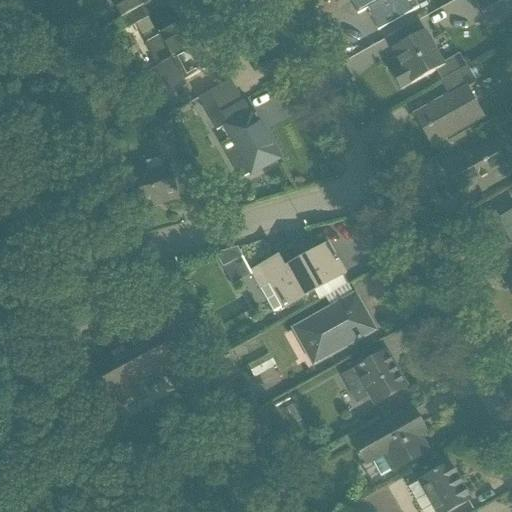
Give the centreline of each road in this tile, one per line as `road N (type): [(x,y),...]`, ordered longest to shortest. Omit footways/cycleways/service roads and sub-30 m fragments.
road 1 (residential): [(375,186),(138,251),(0,318)]
road 2 (residential): [(375,186),(511,435)]
road 3 (residential): [(271,0),(375,186)]
